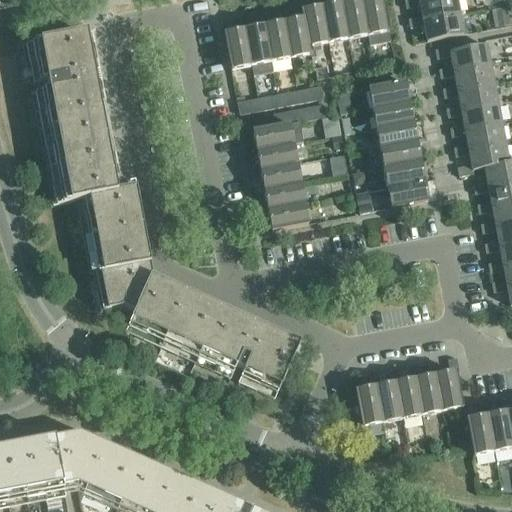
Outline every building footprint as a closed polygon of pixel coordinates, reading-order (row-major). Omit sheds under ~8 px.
[(368,0),(361,1),(367,38),(369,48),(390,44),(381,0),(368,0)] [(420,8),(422,19),(423,24),(459,17),(456,0),(440,0),(419,4),(418,0),(415,0),(404,2),(406,11),(420,8)] [(361,1),(341,5),(348,42),(367,38),(361,1)] [(341,5),(321,9),(328,46),(348,42),(341,5)] [(300,13),(302,21),(303,21),(308,49),(309,49),(328,46),(321,9),(300,13)] [(423,24),(422,19),(408,22),(410,31),(424,28),(427,44),(463,37),(459,17),(423,24)] [(302,21),(283,24),(290,61),(311,57),(309,49),(308,49),(303,21),(302,21)] [(283,24),(264,28),(271,65),(290,61),(283,24)] [(264,28),(244,32),(251,68),(271,65),(264,28)] [(251,68),(244,32),(223,36),(230,72),(251,68)] [(251,330),(148,284),(147,284),(129,191),(122,192),(92,34),(23,47),(23,49),(29,48),(58,204),(53,205),(54,207),(81,202),(95,274),(90,275),(90,277),(98,275),(102,294),(104,293),(107,310),(99,311),(100,313),(124,309),(135,313),(125,334),(127,335),(129,331),(146,338),(148,335),(163,342),(161,345),(163,346),(165,343),(180,350),(179,353),(215,369),(216,366),(231,373),(228,380),(230,381),(241,356),(249,360),(238,385),(240,386),(242,381),(274,396),(272,400),(274,401),(299,346),(297,345),(295,350),(262,336),(265,330),(253,325),(251,330)] [(450,59),(452,69),(453,73),(490,66),(486,47),(450,53),(450,49),(435,52),(436,61),(450,59)] [(454,78),(456,89),(457,93),(493,86),(490,66),(453,73),(452,69),(439,72),(440,81),(454,78)] [(368,91),(371,111),(408,104),(404,84),(368,91)] [(458,98),(460,109),(461,113),(497,106),(493,86),(457,93),(456,89),(442,91),(444,101),(458,98)] [(319,89),(310,90),(313,103),(321,101),(319,89)] [(310,90),(302,92),(305,104),(313,103),(310,90)] [(302,92),(294,94),(296,106),(305,104),(302,92)] [(294,94),(286,95),(288,108),(296,106),(294,94)] [(286,95),(278,97),(280,109),(288,108),(286,95)] [(278,97),(269,98),(272,111),(280,109),(278,97)] [(269,98),(261,100),(264,112),(272,111),(269,98)] [(261,100),(253,101),(256,114),(264,112),(261,100)] [(253,101),(245,103),(247,116),(256,114),(253,101)] [(247,116),(245,103),(237,105),(239,117),(247,116)] [(371,111),(375,131),(412,124),(408,104),(371,111)] [(461,118),(463,128),(464,132),(501,125),(497,106),(461,113),(460,109),(446,111),(448,120),(461,118)] [(314,109),(316,121),(325,120),(322,107),(314,109)] [(306,110),(308,123),(316,121),(314,109),(306,110)] [(298,112),(300,124),(308,123),(306,110),(298,112)] [(292,126),(299,125),(300,124),(298,112),(289,114),(292,126)] [(284,128),(292,126),(289,114),(281,115),(284,128)] [(273,117),(275,129),(284,128),(281,115),(273,117)] [(265,118),(267,131),(275,129),(273,117),(265,118)] [(257,120),(259,132),(267,131),(265,118),(257,120)] [(251,134),(252,134),(259,132),(257,120),(249,121),(251,134)] [(243,136),(251,134),(249,121),(240,123),(243,136)] [(375,131),(379,151),(416,144),(412,124),(375,131)] [(256,154),(292,147),(302,145),(299,125),(292,126),(284,128),(275,129),(267,131),(259,132),(252,134),(256,154)] [(465,137),(467,148),(468,152),(505,145),(501,125),(464,132),(463,128),(450,131),(451,140),(465,137)] [(379,151),(383,171),(420,164),(416,144),(379,151)] [(469,157),(471,168),(472,172),(508,165),(505,145),(468,152),(467,148),(453,151),(455,160),(469,157)] [(256,154),(260,174),(296,167),(292,147),(256,154)] [(383,171),(387,191),(423,184),(420,164),(383,171)] [(484,171),(487,185),(487,190),(511,184),(511,164),(508,165),(472,172),(471,168),(457,170),(459,179),(474,177),(473,173),(484,171)] [(260,174),(263,194),(300,187),(296,167),(260,174)] [(423,184),(387,191),(391,211),(427,204),(423,184)] [(488,194),(490,205),(491,209),(511,205),(511,184),(487,190),(487,185),(473,188),(475,197),(488,194)] [(263,194),(267,214),(304,207),(300,187),(263,194)] [(492,214),(494,224),(495,229),(511,225),(511,205),(491,209),(490,205),(477,207),(478,216),(492,214)] [(304,207),(267,214),(271,234),(308,227),(304,207)] [(496,234),(498,244),(499,249),(511,246),(511,225),(495,229),(494,224),(480,227),(482,236),(496,234)] [(500,253),(502,264),(503,269),(511,267),(511,246),(499,249),(498,244),(484,247),(486,256),(500,253)] [(503,273),(505,283),(506,289),(511,287),(511,267),(503,269),(502,264),(488,266),(490,275),(503,273)] [(511,287),(506,289),(505,283),(492,286),(493,295),(507,292),(510,308),(511,308),(511,287)] [(450,375),(439,377),(435,377),(442,414),(462,410),(455,375),(458,374),(456,361),(447,362),(450,375)] [(430,378),(419,380),(415,381),(422,418),(442,414),(435,377),(439,377),(436,365),(428,366),(430,378)] [(410,382),(399,384),(395,385),(402,422),(422,418),(415,381),(419,380),(417,368),(408,370),(410,382)] [(391,386),(379,388),(375,389),(382,425),(402,422),(395,385),(399,384),(397,372),(388,374),(391,386)] [(375,389),(379,388),(377,376),(369,377),(371,390),(355,393),(362,429),(382,425),(375,389)] [(502,415),(491,417),(486,418),(493,454),(511,450),(511,443),(506,414),(511,413),(508,401),(500,403),(502,415)] [(486,418),(491,417),(489,405),(480,406),(482,418),(466,421),(473,458),(493,454),(486,418)] [(78,440),(70,436),(61,438),(54,439),(65,495),(70,494),(77,493),(75,481),(71,481),(66,456),(70,455),(67,442),(78,440)] [(54,439),(0,449),(0,506),(62,494),(63,499),(65,498),(65,495),(54,439)] [(253,511),(254,511),(243,506),(242,506),(239,511),(104,451),(106,446),(104,445),(102,451),(78,440),(67,442),(70,455),(66,456),(71,481),(75,481),(77,493),(84,496),(85,494),(125,511),(253,511)]
